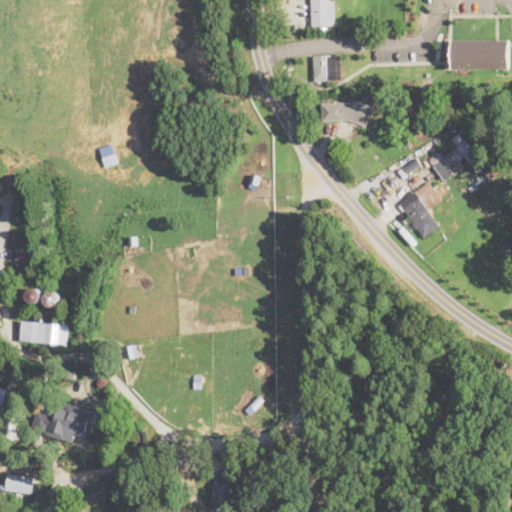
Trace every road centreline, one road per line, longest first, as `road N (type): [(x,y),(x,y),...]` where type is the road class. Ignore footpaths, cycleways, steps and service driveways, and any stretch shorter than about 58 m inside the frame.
road 1 (residential): [(37,511),(90,474),(281,433),(301,421),(310,379),(302,224),(315,162)]
road 2 (tertiary): [(255,0),(259,51),(275,96),(315,162),(404,266),(484,332),(511,345)]
